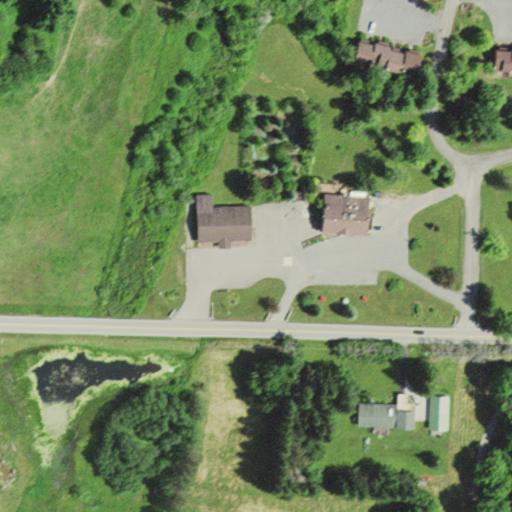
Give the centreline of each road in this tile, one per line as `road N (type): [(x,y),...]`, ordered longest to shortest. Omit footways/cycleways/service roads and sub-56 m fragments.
road 1 (residential): [(511,334),(0,323)]
road 2 (residential): [(463,163),(434,131),(432,105),(454,0),(492,159),(463,163)]
road 3 (residential): [(463,332),(474,161)]
